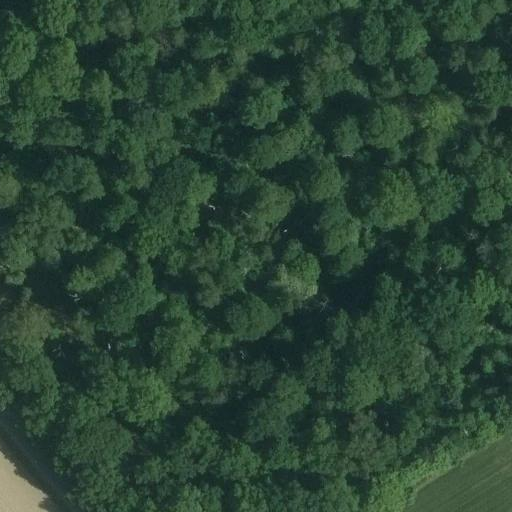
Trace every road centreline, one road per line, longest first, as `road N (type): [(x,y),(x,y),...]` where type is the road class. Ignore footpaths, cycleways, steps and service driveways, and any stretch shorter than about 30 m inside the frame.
road 1 (track): [(375,511),(511,427)]
road 2 (unclassified): [(84,511),(0,408)]
